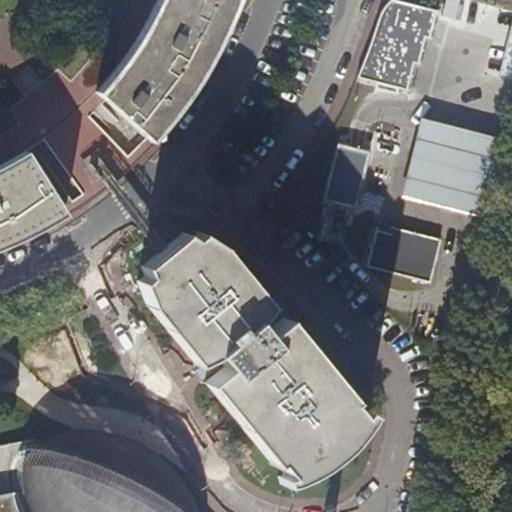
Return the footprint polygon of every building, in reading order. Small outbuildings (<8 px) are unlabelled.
[(159,0),(150,20),(140,40),(126,62),(113,79),(97,97),(106,107),(146,146),(148,148),(174,117),(197,85),(217,50),(234,12),(237,0),(159,0)] [(405,6),(394,3),(386,10),(380,21),(359,82),(407,95),(414,68),(419,69),(426,41),(431,43),(437,15),(405,6)] [(120,186),(154,153),(148,148),(146,146),(127,163),(89,125),(106,107),(97,97),(80,114),(65,128),(46,142),(82,197),(68,207),(75,219),(88,210),(108,195),(99,183),(92,188),(78,168),(98,155),(112,174),(106,178),(115,189),(120,186)] [(464,134),(423,124),(402,201),(443,211),(483,222),(504,144),(464,134)] [(359,136),(347,133),(328,207),(340,210),(353,213),(372,139),(359,136)] [(49,227),(63,218),(25,157),(2,171),(0,171),(0,250),(22,241),(49,227)] [(108,195),(115,189),(106,178),(100,169),(93,174),(99,183),(108,195)] [(162,252),(115,189),(108,195),(154,258),(162,252)] [(407,243),(377,236),(367,273),(372,274),(430,289),(441,249),(408,241),(407,243)] [(169,251),(164,255),(156,261),(140,273),(146,281),(138,287),(149,313),(172,340),(196,370),(212,359),(224,374),(205,391),(231,421),(236,428),(271,469),(274,467),(283,479),(277,482),(280,488),(299,482),(319,471),(334,460),(359,435),(369,423),(361,416),(358,420),(347,410),(351,406),(282,326),(264,341),(253,328),(267,311),(218,254),(208,246),(197,238),(189,245),(183,240),(169,251)] [(164,255),(162,252),(154,258),(156,261),(164,255)] [(0,511),(198,511),(197,508),(194,509),(180,487),(163,468),(151,459),(138,452),(118,444),(106,441),(87,440),(70,440),(53,444),(50,439),(0,448),(0,511)]
